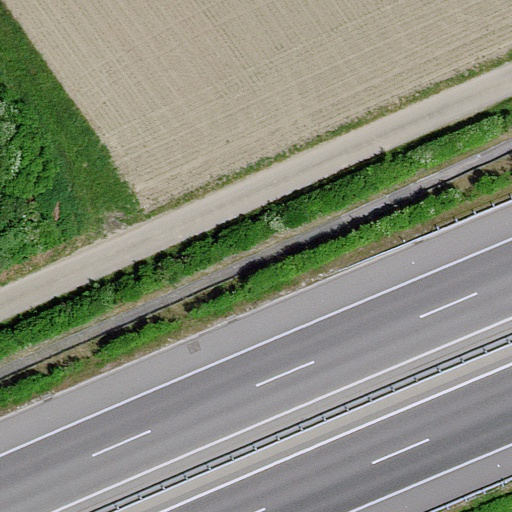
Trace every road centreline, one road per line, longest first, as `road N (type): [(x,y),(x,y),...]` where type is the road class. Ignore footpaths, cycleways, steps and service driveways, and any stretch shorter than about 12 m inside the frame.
road 1 (track): [(0,305),(511,80)]
road 2 (motorway): [(511,278),(0,495)]
road 3 (motorway): [(257,511),(511,404)]
